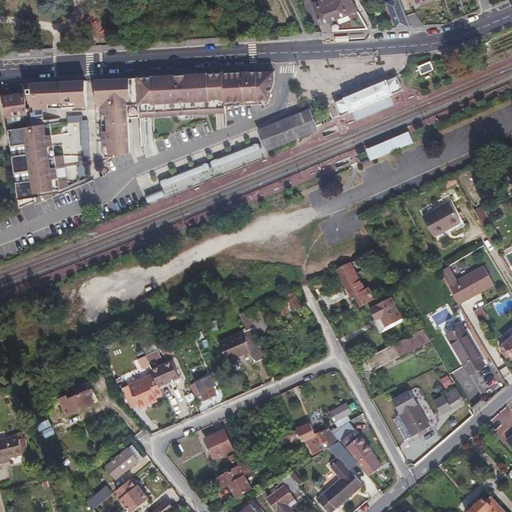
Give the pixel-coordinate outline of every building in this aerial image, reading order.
[(367,33),(350,0),(332,0),(313,7),(323,35),(367,33)] [(399,0),(385,0),(398,31),(411,30),(399,0)] [(432,61),(419,67),(423,75),(436,69),(432,61)] [(225,77),(227,110),(270,109),(272,86),(272,75),(250,76),(237,76),(225,77)] [(348,96),(334,102),(336,106),(337,109),(338,112),(341,117),(355,112),(358,110),(372,104),(376,103),(392,96),(403,92),(397,76),(370,87),(351,95),(348,96)] [(221,117),(227,116),(227,110),(225,77),(137,81),(139,121),(221,117)] [(137,81),(98,83),(98,109),(102,109),(105,161),(114,159),(130,153),(128,122),(139,121),(137,81)] [(25,97),(4,100),(20,212),(36,205),(37,200),(55,197),(55,194),(61,193),(69,189),(64,158),(56,159),(50,123),(44,123),(43,112),(88,110),(87,84),(31,87),(32,92),(28,92),(29,97),(32,96),(35,111),(28,112),(30,130),(16,132),(15,125),(24,123),(24,118),(27,117),(25,97)] [(396,105),(392,96),(376,103),(372,104),(358,110),(355,112),(358,121),(396,105)] [(266,145),(267,149),(312,130),(320,126),(312,109),(287,120),(260,131),(264,140),(266,145)] [(322,130),(320,126),(312,130),(267,149),(269,153),(322,130)] [(409,132),(366,151),(370,159),(370,161),(413,143),(410,135),(409,132)] [(450,208),(424,223),(434,242),(461,227),(450,208)] [(374,305),(370,295),(365,297),(356,278),(352,269),(339,274),(353,304),(357,301),(362,311),(374,305)] [(454,282),(448,272),(441,276),(450,292),(457,288),(454,282)] [(484,272),(473,278),(457,288),(450,292),(461,310),(494,290),(484,272)] [(454,282),(457,288),(473,278),(470,272),(454,282)] [(362,276),(356,278),(365,297),(370,295),(371,294),(362,276)] [(293,295),(275,303),(282,320),(300,312),(293,295)] [(370,315),(381,335),(403,324),(392,303),(375,311),(375,312),(370,315)] [(268,335),(258,311),(245,316),(252,331),(256,341),(268,335)] [(403,324),(381,335),(382,338),(404,327),(403,324)] [(399,353),(430,342),(426,329),(395,341),(399,353)] [(256,341),(252,331),(217,347),(226,366),(250,355),(255,367),(265,362),(256,341)] [(466,334),(451,343),(473,381),(488,373),(466,334)] [(511,343),(501,353),(503,356),(503,358),(507,364),(510,363),(511,365),(511,343)] [(392,351),(366,364),(372,376),(399,363),(392,351)] [(146,361),(138,365),(142,373),(150,369),(146,361)] [(172,365),(159,371),(164,385),(178,379),(172,365)] [(88,367),(77,371),(82,384),(93,379),(88,367)] [(163,400),(154,379),(130,390),(139,410),(140,414),(154,408),(152,404),(157,402),(163,400)] [(212,381),(190,389),(199,408),(218,400),(214,391),(216,391),(212,381)] [(139,410),(130,390),(124,393),(133,413),(139,410)] [(401,413),(413,436),(430,427),(411,390),(394,399),(401,413)] [(444,401),(451,413),(463,406),(456,394),(444,401)] [(68,401),(61,404),(69,421),(95,409),(89,395),(70,404),(68,401)] [(345,409),(329,418),(334,427),(350,418),(345,409)] [(413,436),(401,413),(397,416),(409,438),(413,436)] [(474,420),(470,414),(435,445),(439,450),(474,420)] [(49,417),(32,422),(36,436),(54,430),(49,417)] [(302,445),(305,443),(314,440),(309,428),(297,433),(302,445)] [(356,435),(345,443),(360,464),(359,465),(370,480),(378,474),(372,465),(375,463),(356,435)] [(305,443),(311,456),(318,453),(317,449),(326,445),(322,436),(314,440),(305,443)] [(225,437),(206,445),(214,464),(233,456),(225,437)] [(3,466),(10,464),(23,461),(19,443),(0,447),(0,471),(4,471),(3,466)] [(139,467),(128,454),(107,472),(117,485),(139,467)] [(335,456),(328,460),(331,465),(337,461),(335,456)] [(340,463),(332,470),(342,482),(318,502),(326,511),(337,511),(363,489),(340,463)] [(248,467),(218,485),(223,493),(230,489),(245,480),(253,476),(248,467)] [(384,498),(365,476),(362,479),(366,483),(362,487),(377,504),(384,498)] [(245,480),(230,489),(238,503),(253,494),(245,480)] [(134,484),(124,492),(129,498),(121,505),(126,511),(140,511),(150,504),(140,492),(133,497),(132,496),(138,490),(134,484)] [(285,491),(268,504),(274,511),(288,511),(287,510),(295,504),(285,491)] [(105,494),(89,507),(92,511),(98,511),(111,501),(105,494)] [(485,504),(475,511),(500,511),(492,503),(488,507),(485,504)]
